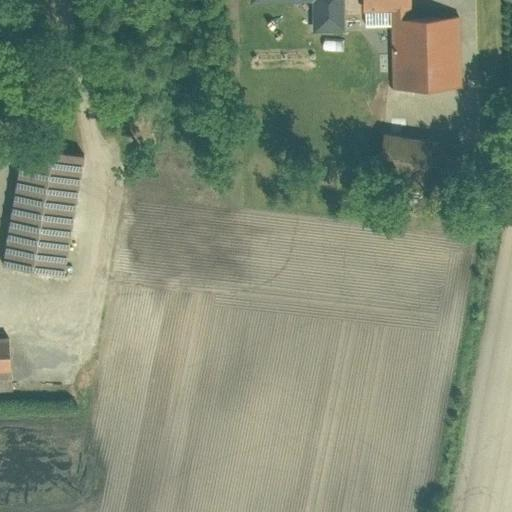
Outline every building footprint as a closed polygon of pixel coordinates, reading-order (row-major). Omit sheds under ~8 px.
[(350,0),(322,0),(323,30),(351,30),(350,0)] [(396,15),(416,15),(415,0),(365,0),(366,15),(396,15)] [(396,15),(396,82),(466,81),(465,14),(416,15),(396,15)] [(92,153),(29,141),(6,258),(69,270),(92,153)] [(11,333),(0,334),(0,367),(14,366),(11,333)] [(14,366),(0,367),(0,385),(15,384),(14,366)]
